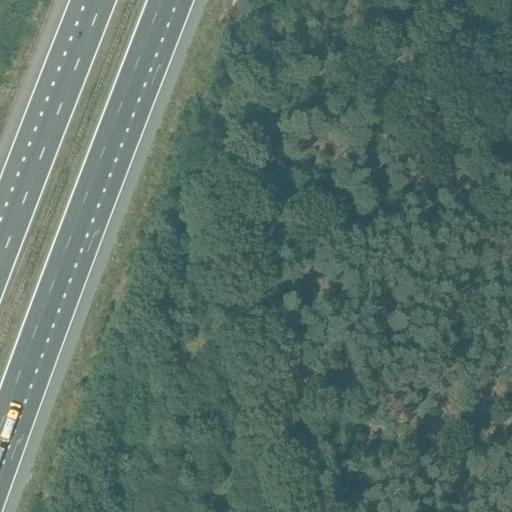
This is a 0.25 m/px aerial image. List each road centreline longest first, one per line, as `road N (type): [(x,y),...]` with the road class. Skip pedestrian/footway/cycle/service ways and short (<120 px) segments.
road 1 (motorway): [(0,431),(161,0)]
road 2 (motorway): [(101,0),(0,265)]
